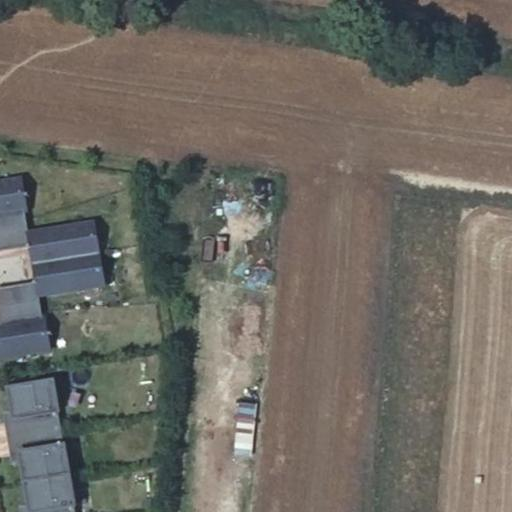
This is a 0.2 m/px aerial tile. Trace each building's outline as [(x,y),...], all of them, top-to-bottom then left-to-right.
[(25,182),(0,186),(0,254),(31,250),(37,284),(0,291),(0,304),(3,325),(0,325),(0,359),(52,351),(47,319),(45,318),(42,298),(95,288),(84,228),(32,236),(29,215),(31,215),(25,182)] [(63,413),(57,383),(11,390),(19,437),(63,430),(61,413),(63,413)] [(15,412),(7,413),(11,438),(19,437),(15,412)] [(63,430),(19,437),(23,462),(27,484),(74,476),(69,445),(66,445),(63,430)] [(19,437),(11,438),(15,463),(23,462),(19,437)] [(74,476),(27,484),(30,506),(30,511),(76,511),(76,507),(79,506),(74,476)]
